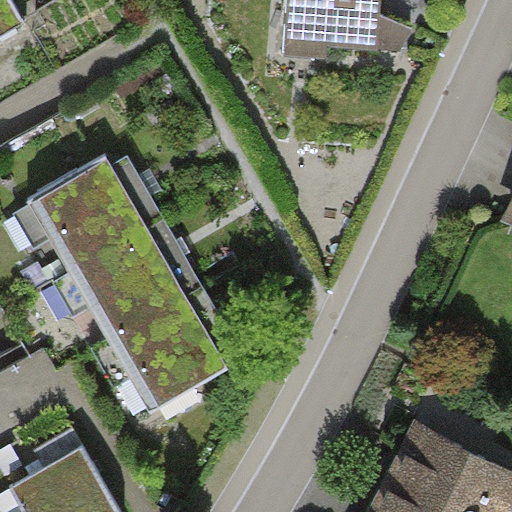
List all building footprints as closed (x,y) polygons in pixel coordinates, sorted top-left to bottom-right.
[(0,0),(0,43),(29,27),(13,0),(0,0)] [(390,0),(284,0),(280,51),(385,59),(390,0)] [(73,105),(0,146),(0,300),(44,378),(92,351),(113,388),(136,375),(155,408),(243,359),(220,319),(181,250),(143,183),(123,147),(103,158),(73,105)] [(511,189),(499,216),(511,222),(511,189)] [(508,511),(511,507),(511,467),(383,410),(336,511),(508,511)] [(34,511),(128,511),(88,442),(65,455),(18,483),(34,511)]
